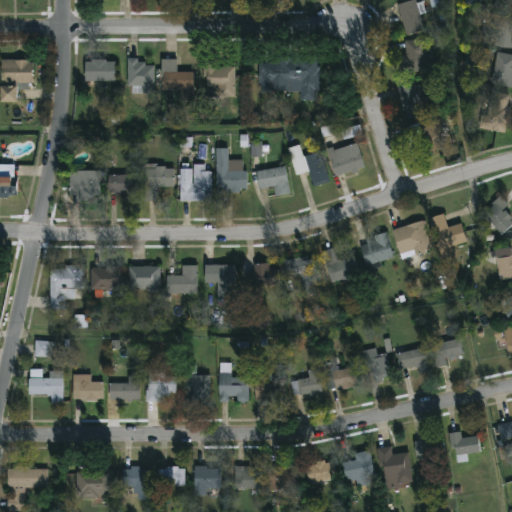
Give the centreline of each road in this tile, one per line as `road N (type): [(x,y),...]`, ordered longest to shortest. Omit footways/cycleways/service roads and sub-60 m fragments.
road 1 (residential): [(401,202),(357,46),(342,35),(0,32)]
road 2 (residential): [(511,169),(250,239),(0,236)]
road 3 (residential): [(511,388),(270,440),(0,434)]
road 4 (residential): [(0,399),(63,131),(65,0)]
